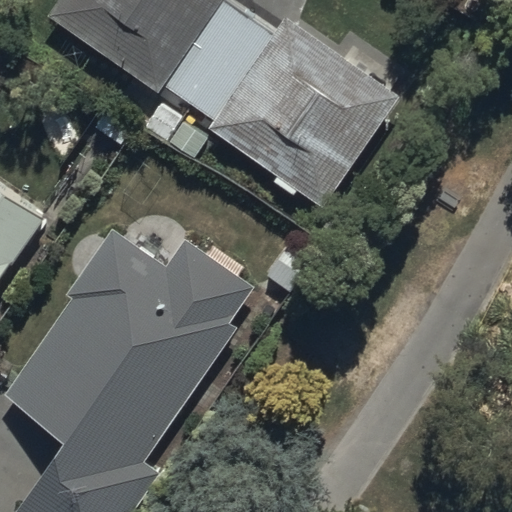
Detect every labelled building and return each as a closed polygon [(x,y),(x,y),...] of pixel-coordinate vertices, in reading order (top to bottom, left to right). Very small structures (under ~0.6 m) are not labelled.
[(74,0),(54,28),(171,108),(176,100),(230,137),(223,147),(333,223),(409,113),(299,37),(287,54),(233,17),(245,0),(74,0)] [(486,0),(424,0),(467,29),(486,0)] [(159,103),(142,124),(197,167),(213,147),(159,103)] [(0,294),(54,219),(0,181),(0,294)] [(142,511),(163,484),(148,474),(244,338),(267,306),(191,252),(168,285),(125,255),(14,411),(71,451),(28,511),(142,511)]
